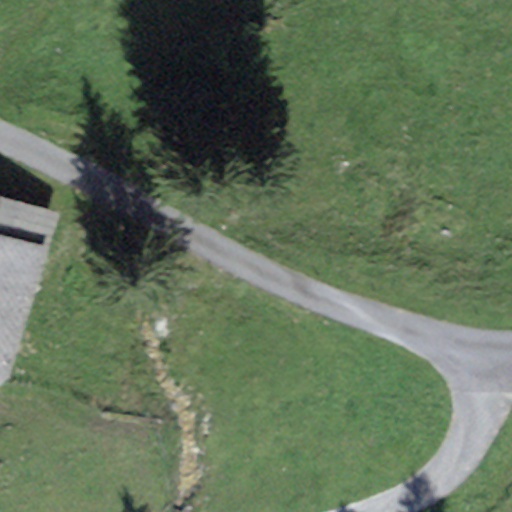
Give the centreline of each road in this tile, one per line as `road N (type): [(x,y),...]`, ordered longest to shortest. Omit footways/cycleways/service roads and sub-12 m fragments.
road 1 (unclassified): [(0,141),(201,258),(369,334),(511,355)]
road 2 (track): [(498,356),(447,451),(406,504),(380,511)]
